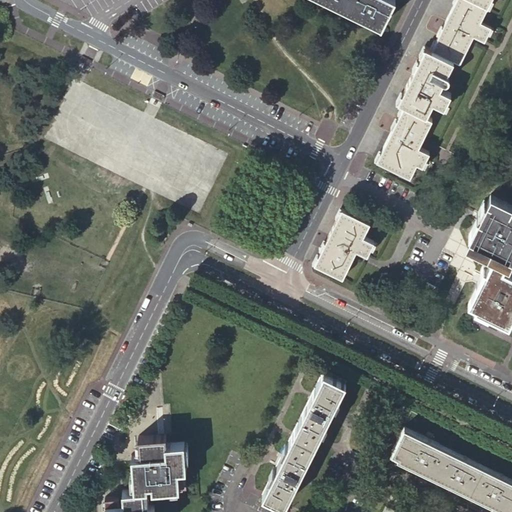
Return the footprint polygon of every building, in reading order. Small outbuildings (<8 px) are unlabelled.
[(332,0),(381,24),(393,0),(332,0)] [(481,20),(490,0),(455,0),(431,48),(425,45),(398,101),(404,104),(376,160),(410,176),(417,163),(423,165),(430,151),(419,146),(433,118),(427,115),(434,101),(444,106),(451,92),(441,87),(444,80),(445,81),(446,81),(447,80),(448,80),(449,78),(450,77),(449,75),(449,74),(447,73),(454,59),(460,62),(474,35),(484,40),(491,26),(481,20)] [(511,203),(491,194),(488,201),(485,206),(483,206),(479,214),(469,234),(476,237),(482,240),(482,241),(489,246),(497,249),(487,270),(484,276),(483,275),(479,283),(469,302),(482,309),(481,310),(509,324),(511,317),(511,272),(503,268),(511,250),(511,203)] [(485,206),(488,201),(484,199),(477,213),(479,214),(483,206),(485,206)] [(370,221),(342,207),(314,263),(343,277),(356,249),(367,254),(374,240),(364,235),(370,221)] [(482,240),(476,237),(475,241),(488,248),(489,246),(482,241),(482,240)] [(484,276),(487,270),(483,268),(476,282),(479,283),(483,275),(484,276)] [(324,369),(263,491),(285,502),(345,379),(324,369)] [(511,478),(404,425),(392,450),(413,461),(412,463),(419,467),(420,465),(449,479),(448,481),(455,484),(456,482),(486,497),(484,499),(491,502),(492,500),(511,509),(511,478)] [(154,511),(154,503),(145,504),(144,486),(147,486),(147,482),(152,481),(153,487),(186,485),(185,472),(181,472),(181,467),(186,467),(184,440),(167,441),(166,433),(139,435),(140,453),(132,454),(134,487),(123,488),(124,499),(119,500),(119,495),(106,496),(106,511),(154,511)]
